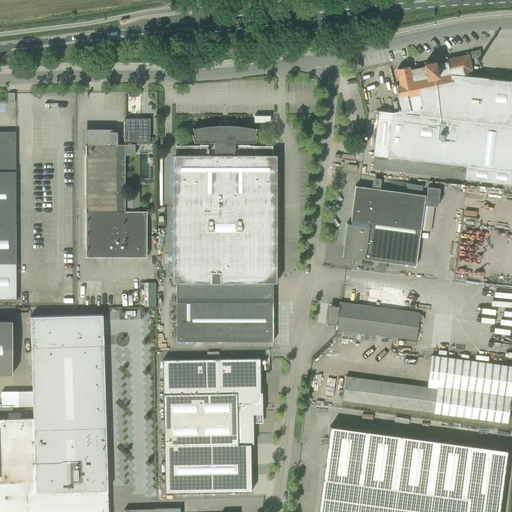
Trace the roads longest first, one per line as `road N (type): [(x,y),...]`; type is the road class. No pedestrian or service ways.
road 1 (primary): [(0,50),(460,0)]
road 2 (unclassified): [(277,511),(335,86),(326,57)]
road 3 (unclassified): [(0,80),(167,76),(326,57)]
road 4 (unclassified): [(326,57),(511,22)]
